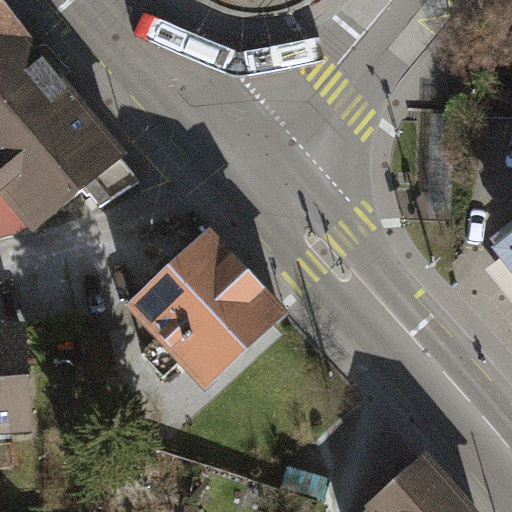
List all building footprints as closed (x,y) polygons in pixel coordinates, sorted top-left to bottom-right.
[(0,195),(4,192),(36,230),(86,190),(103,211),(140,186),(0,15),(0,195)] [(135,327),(210,404),(290,328),(215,250),(135,327)] [(103,383),(129,378),(120,328),(93,334),(103,383)] [(0,458),(34,456),(28,340),(0,341),(0,458)] [(391,511),(447,511),(423,484),(391,511)]
